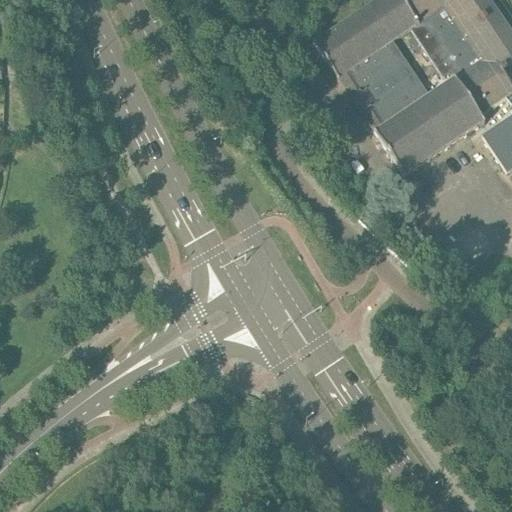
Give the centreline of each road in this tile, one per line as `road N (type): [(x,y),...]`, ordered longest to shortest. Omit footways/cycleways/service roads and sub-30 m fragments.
road 1 (secondary): [(88,0),(171,173),(247,306)]
road 2 (secondary): [(285,286),(128,0)]
road 3 (tertiary): [(0,476),(81,405),(247,306)]
road 4 (secondary): [(443,511),(285,286)]
road 5 (secondary): [(247,306),(386,511)]
